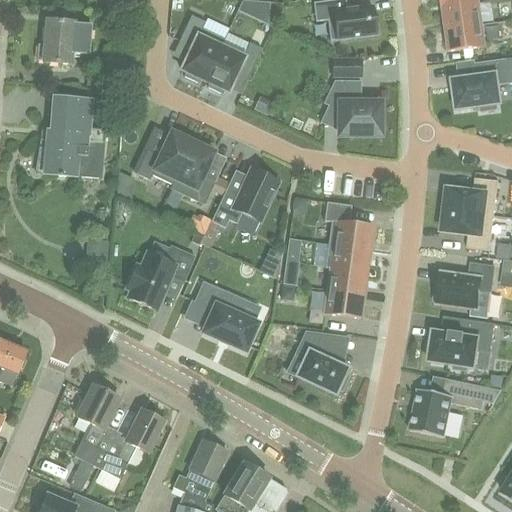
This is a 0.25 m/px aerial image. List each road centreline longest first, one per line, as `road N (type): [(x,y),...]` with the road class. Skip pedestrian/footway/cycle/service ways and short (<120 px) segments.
road 1 (residential): [(415,173),(281,151),(154,91),(158,0)]
road 2 (secondary): [(363,485),(76,322)]
road 3 (residential): [(363,485),(396,344),(415,173)]
road 4 (residential): [(0,504),(76,322)]
road 5 (residential): [(419,126),(405,0)]
